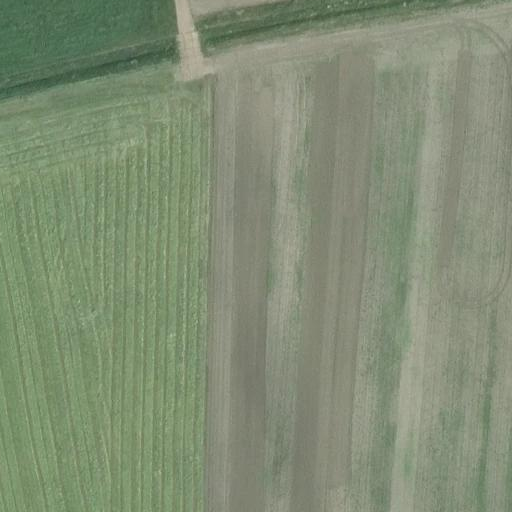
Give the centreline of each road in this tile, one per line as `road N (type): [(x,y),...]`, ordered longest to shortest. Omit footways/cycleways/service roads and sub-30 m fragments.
road 1 (track): [(189,71),(511,3)]
road 2 (track): [(0,113),(189,71)]
